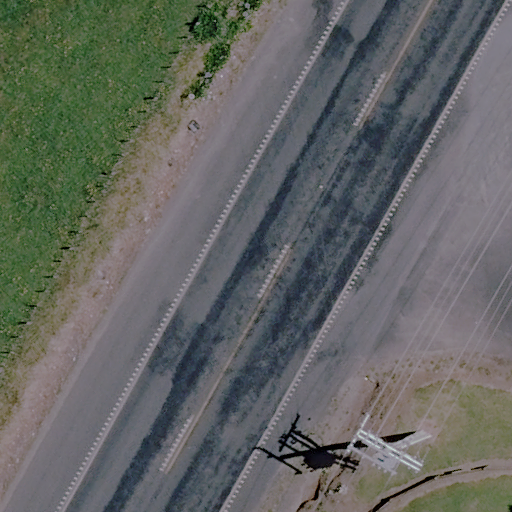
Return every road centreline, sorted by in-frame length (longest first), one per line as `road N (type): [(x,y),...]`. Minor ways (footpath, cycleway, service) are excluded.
road 1 (secondary): [(145,511),(323,186)]
road 2 (secondary): [(323,186),(428,0)]
road 3 (residential): [(323,186),(511,283)]
